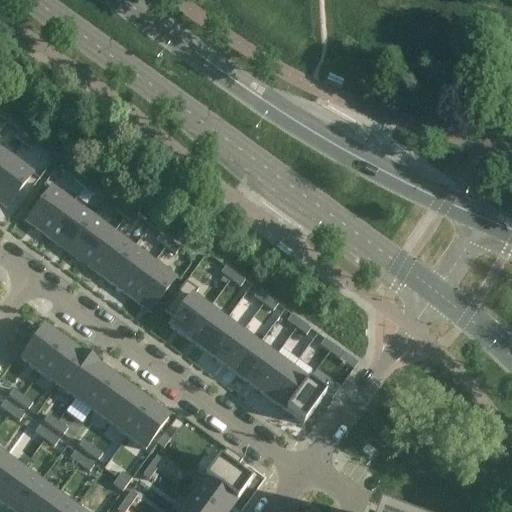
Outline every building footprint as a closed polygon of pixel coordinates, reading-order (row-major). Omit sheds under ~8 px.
[(17,132),(12,138),(22,145),(27,139),(17,132)] [(27,139),(22,145),(32,152),(37,146),(27,139)] [(0,151),(0,176),(12,160),(0,151)] [(12,160),(0,176),(0,205),(7,211),(33,175),(12,160)] [(79,177),(74,183),(84,190),(89,184),(79,177)] [(89,184),(84,190),(94,197),(98,191),(89,184)] [(52,189),(26,225),(47,240),(73,204),(52,189)] [(73,204),(47,240),(68,255),(94,219),(73,204)] [(120,206),(115,213),(125,220),(129,213),(120,206)] [(129,213),(125,220),(134,227),(139,220),(129,213)] [(94,219),(68,255),(88,270),(114,234),(94,219)] [(114,234),(88,270),(109,285),(135,249),(114,234)] [(160,236),(156,243),(165,250),(170,243),(160,236)] [(170,243),(165,250),(175,257),(180,250),(170,243)] [(135,249),(109,285),(129,300),(155,264),(135,249)] [(155,264),(129,300),(150,315),(176,279),(155,264)] [(225,268),(221,275),(230,282),(235,276),(225,268)] [(235,276),(230,282),(240,289),(245,283),(235,276)] [(186,284),(164,314),(175,321),(169,329),(186,341),(208,311),(192,300),(198,292),(186,284)] [(258,293),(254,299),(263,306),(268,300),(258,293)] [(268,300),(263,306),(273,313),(278,307),(268,300)] [(208,311),(186,341),(203,354),(225,324),(208,311)] [(291,317),(287,323),(296,330),(301,324),(291,317)] [(225,324),(203,354),(220,366),(241,336),(225,324)] [(301,324),(296,330),(306,337),(311,331),(301,324)] [(44,330),(21,362),(39,375),(62,343),(44,330)] [(241,336),(220,366),(236,378),(258,348),(241,336)] [(324,341),(320,347),(329,354),(334,348),(324,341)] [(62,343),(39,375),(57,388),(80,356),(62,343)] [(258,348),(236,378),(253,390),(275,360),(258,348)] [(334,348),(329,354),(339,361),(344,355),(334,348)] [(80,356),(57,388),(74,401),(98,369),(80,356)] [(275,360),(253,390),(270,402),(292,372),(275,360)] [(98,369),(74,401),(92,414),(115,382),(98,369)] [(292,372),(270,402),(285,414),(287,415),(308,385),(292,372)] [(115,382),(92,414),(110,427),(133,395),(115,382)] [(308,385),(287,415),(303,427),(325,397),(308,385)] [(13,391),(8,398),(18,405),(23,398),(13,391)] [(133,395),(110,427),(127,439),(151,408),(133,395)] [(23,398),(18,405),(28,412),(33,405),(23,398)] [(5,403),(0,409),(10,417),(14,410),(5,403)] [(151,408),(127,439),(134,444),(145,452),(168,420),(151,408)] [(14,410),(10,417),(19,424),(24,417),(14,410)] [(48,417),(43,423),(53,430),(58,424),(48,417)] [(58,424),(53,430),(63,437),(68,431),(58,424)] [(40,429),(35,435),(45,442),(49,436),(40,429)] [(49,436),(45,442),(54,449),(59,443),(49,436)] [(164,437),(157,446),(163,451),(170,441),(164,437)] [(83,442),(78,449),(88,456),(93,449),(83,442)] [(93,449),(88,456),(98,463),(103,456),(93,449)] [(226,451),(204,481),(236,504),(250,485),(234,473),(242,462),(226,451)] [(75,454),(70,460),(80,467),(84,461),(75,454)] [(156,458),(149,468),(156,473),(163,463),(156,458)] [(4,460),(0,465),(0,502),(22,473),(4,460)] [(84,461),(80,467),(89,475),(94,468),(84,461)] [(149,468),(142,478),(149,482),(156,473),(149,468)] [(22,473),(0,502),(0,505),(7,511),(8,511),(20,511),(39,486),(22,473)] [(122,474),(117,481),(127,488),(131,481),(122,474)] [(117,481),(112,487),(122,494),(127,488),(117,481)] [(204,481),(191,499),(209,511),(230,511),(236,504),(204,481)] [(39,486),(20,511),(47,511),(57,499),(39,486)] [(131,493),(124,503),(130,507),(137,498),(131,493)] [(57,499),(47,511),(74,511),(75,511),(57,499)] [(181,511),(209,511),(191,499),(181,511)] [(124,503),(116,511),(126,511),(130,507),(124,503)]
